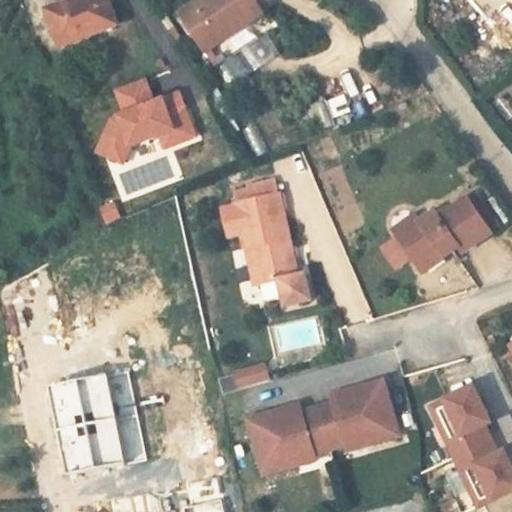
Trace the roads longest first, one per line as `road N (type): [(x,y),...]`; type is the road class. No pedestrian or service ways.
road 1 (residential): [(383,0),(511,170)]
road 2 (residential): [(53,497),(24,357)]
road 3 (residential): [(177,467),(53,497)]
